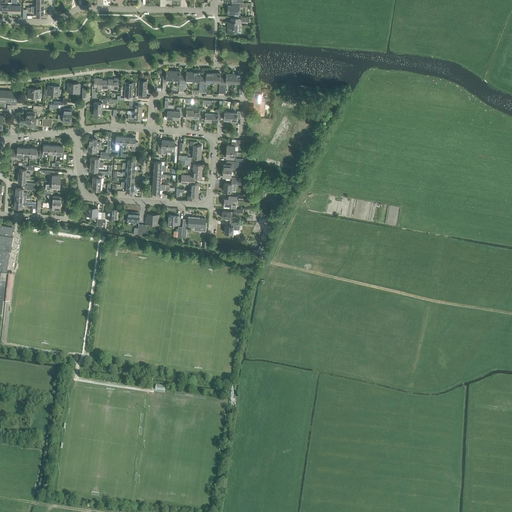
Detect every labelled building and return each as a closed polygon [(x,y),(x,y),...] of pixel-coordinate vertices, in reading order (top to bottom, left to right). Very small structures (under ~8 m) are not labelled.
[(232,6),(228,6),(228,14),(234,14),(234,17),(238,17),(238,14),(239,14),(239,6),(247,6),(247,3),(243,3),(237,3),(232,3),(232,6)] [(231,22),(227,22),(227,32),(237,32),(237,22),(240,22),(240,18),(231,18),(231,22)] [(166,79),(173,80),(173,71),(166,71),(166,75),(163,75),(162,91),(165,91),(166,79)] [(179,91),(182,91),(183,76),(180,76),(180,71),(173,71),(173,80),(179,80),(179,91)] [(183,76),(182,91),(185,92),(186,80),(193,81),(193,72),(186,72),(186,76),(183,76)] [(200,77),(200,72),(193,72),(193,81),(199,81),(199,92),(202,92),(203,77),(200,77)] [(206,81),(213,82),(213,73),(206,72),(206,77),(203,77),(202,92),(205,92),(206,81)] [(219,93),(222,93),(223,78),(220,78),(220,73),(213,73),(213,82),(219,82),(219,93)] [(223,78),(222,93),(225,93),(226,82),(233,83),(233,77),(233,74),(226,73),(226,78),(223,78)] [(233,74),(233,77),(233,83),(239,83),(239,92),(242,92),(243,79),(240,79),(240,74),(233,74)] [(101,89),(108,90),(108,80),(102,80),(102,78),(94,78),(94,88),(97,88),(97,90),(101,90),(101,89)] [(114,89),(114,90),(118,90),(119,78),(114,78),(114,79),(108,79),(108,80),(108,90),(108,88),(114,89)] [(143,81),(139,81),(138,98),(146,98),(146,91),(147,92),(147,89),(146,89),(147,82),(143,82),(143,81)] [(79,84),(68,83),(67,92),(73,92),(72,94),(79,94),(79,93),(79,84)] [(129,83),(125,83),(124,100),(132,101),(132,94),(134,94),(134,91),(133,91),(133,84),(129,84),(129,83)] [(44,95),(45,96),(48,96),(48,95),(60,96),(60,91),(59,91),(60,86),(57,86),(56,85),(54,85),(53,86),(48,86),(48,90),(45,90),(44,95)] [(28,88),(28,97),(42,98),(42,92),(40,92),(40,89),(28,88)] [(11,91),(1,90),(0,96),(0,97),(0,99),(7,100),(7,102),(11,102),(10,104),(16,104),(17,93),(11,92),(11,91)] [(262,93),(259,93),(252,92),(251,101),(255,102),(254,110),(257,110),(257,114),(264,115),(264,113),(265,101),(261,101),(262,93)] [(106,109),(106,103),(107,103),(107,99),(100,98),(100,102),(95,102),(94,108),(102,109),(106,109)] [(165,100),(164,110),(167,110),(167,118),(173,119),(174,110),(174,108),(167,108),(168,101),(165,100)] [(135,107),(134,111),(142,111),(142,105),(143,102),(138,102),(129,101),(129,107),(135,107)] [(177,107),(177,111),(174,110),(173,119),(179,119),(180,117),(183,117),(183,115),(183,108),(180,107),(180,108),(177,107)] [(183,108),(183,115),(186,115),(186,118),(192,118),(193,110),(186,109),(186,108),(183,108)] [(26,118),(36,118),(37,112),(41,112),(41,109),(34,109),(33,112),(27,111),(26,118)] [(199,110),(193,110),(192,118),(199,118),(199,116),(202,116),(202,109),(199,109),(199,110)] [(205,121),(211,121),(212,113),(205,113),(205,109),(202,109),(202,116),(205,116),(205,121)] [(215,113),(212,113),(211,121),(218,122),(218,120),(221,120),(221,118),(221,110),(216,110),(215,111),(215,113)] [(223,120),(230,121),(230,112),(224,112),(224,110),(221,110),(221,118),(223,118),(223,120)] [(134,115),(128,114),(128,120),(137,121),(137,117),(141,118),(142,111),(134,111),(134,115)] [(230,112),(230,121),(237,121),(237,119),(240,119),(240,111),(237,111),(237,113),(230,112)] [(113,140),(112,149),(118,149),(118,144),(122,144),(122,136),(116,136),(116,140),(113,140)] [(135,137),(129,137),(128,147),(129,144),(132,145),(132,150),(137,151),(138,142),(135,142),(135,137)] [(162,140),(161,145),(158,144),(158,153),(164,153),(164,150),(168,151),(168,148),(168,141),(162,140)] [(227,145),(226,151),(234,152),(237,152),(237,150),(235,150),(235,145),(237,146),(243,146),(243,141),(237,140),(232,140),(232,142),(231,145),(227,145)] [(175,141),(168,141),(168,148),(171,148),(171,154),(177,154),(177,146),(175,146),(175,141)] [(190,141),(190,145),(193,145),(193,147),(193,151),(201,151),(202,145),(197,145),(197,141),(190,141)] [(45,153),(50,153),(50,145),(44,145),(43,149),(40,148),(40,151),(39,156),(40,156),(44,156),(45,156),(45,153)] [(23,158),(23,155),(24,147),(18,147),(17,149),(11,149),(11,158),(17,159),(17,158),(23,158)] [(40,156),(39,156),(40,151),(37,151),(37,148),(30,148),(30,156),(36,156),(36,159),(40,159),(40,156)] [(191,160),(185,160),(185,163),(193,164),(193,165),(190,164),(190,170),(193,170),(202,171),(202,164),(196,164),(196,161),(191,160)] [(223,164),(223,170),(231,171),(234,171),(234,168),(238,166),(239,162),(235,162),(226,161),(226,164),(223,164)] [(27,169),(28,170),(34,170),(38,170),(38,167),(34,167),(28,167),(26,166),(23,166),(22,169),(19,169),(18,175),(30,176),(30,173),(26,173),(26,170),(27,169)] [(49,181),(52,181),(60,182),(60,175),(55,175),(55,171),(45,170),(44,174),(50,174),(49,181)] [(201,178),(202,171),(193,170),(192,175),(183,175),(181,175),(181,179),(177,178),(177,179),(181,179),(195,180),(195,177),(201,178)] [(104,177),(104,174),(99,174),(96,173),(96,177),(93,177),(92,183),(101,184),(101,177),(104,177)] [(195,180),(181,179),(177,179),(177,182),(181,182),(190,183),(190,189),(198,190),(199,183),(195,183),(195,180)] [(44,188),(44,191),(53,192),(53,188),(60,188),(60,182),(52,181),(49,181),(49,184),(46,184),(46,188),(44,188)] [(224,183),(224,191),(235,192),(235,187),(236,187),(236,184),(241,184),(241,181),(238,181),(232,181),(231,183),(224,183)] [(195,196),(198,197),(198,190),(190,189),(188,189),(187,199),(195,200),(195,196)] [(49,202),(61,203),(61,196),(53,196),(53,192),(44,191),(43,194),(47,195),(49,198),(49,202)] [(224,205),(232,206),(232,202),(236,202),(237,199),(242,199),(242,198),(249,199),(249,195),(242,195),(242,194),(237,194),(237,196),(228,196),(228,199),(224,198),(224,205)] [(60,209),(61,203),(49,202),(49,209),(49,210),(50,211),(51,212),(55,212),(55,209),(60,209)] [(98,211),(98,208),(86,208),(86,216),(87,216),(90,216),(90,218),(95,219),(95,217),(97,217),(98,217),(98,211)] [(107,209),(106,211),(106,218),(109,218),(118,219),(118,209),(107,209)] [(128,212),(127,221),(139,222),(139,213),(128,212)] [(146,219),(146,224),(158,224),(159,214),(147,214),(147,219),(146,219)] [(167,215),(167,224),(179,225),(180,221),(178,221),(179,216),(167,215)] [(188,219),(186,219),(186,226),(205,227),(206,219),(199,218),(199,217),(188,216),(188,219)] [(228,236),(232,237),(233,229),(239,230),(240,223),(232,222),(232,226),(225,225),(225,233),(228,233),(228,236)] [(0,275),(1,276),(1,275),(2,272),(6,273),(10,252),(10,251),(9,251),(11,246),(13,237),(12,237),(13,231),(14,232),(15,228),(14,228),(12,227),(2,225),(0,224),(0,275)] [(261,253),(265,246),(261,244),(257,251),(261,253)]
